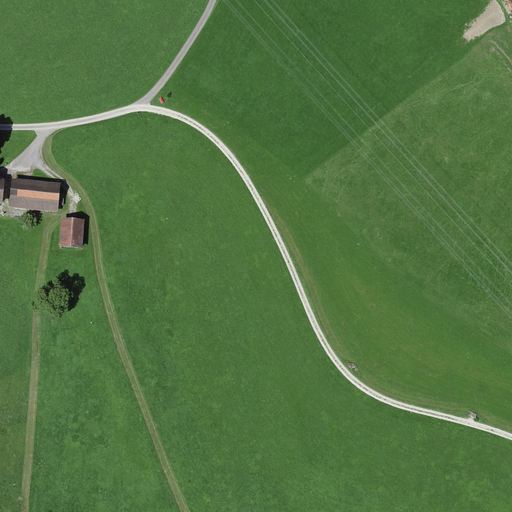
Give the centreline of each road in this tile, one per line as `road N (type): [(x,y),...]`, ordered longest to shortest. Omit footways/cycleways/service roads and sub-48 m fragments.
road 1 (track): [(0,127),(73,124),(138,107),(172,112),(209,133),(236,161),(318,332),(358,384),(392,403),(511,438)]
road 2 (track): [(213,0),(138,107)]
